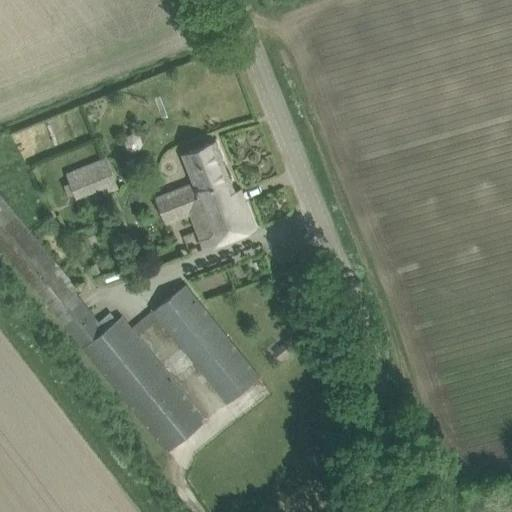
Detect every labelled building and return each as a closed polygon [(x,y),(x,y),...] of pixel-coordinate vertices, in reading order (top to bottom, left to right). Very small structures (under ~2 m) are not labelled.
[(166,224),(178,219),(191,215),(204,248),(256,227),(246,203),(241,204),(216,140),(197,147),(183,153),(194,182),(155,198),(166,224)] [(68,173),(67,174),(75,193),(76,196),(85,193),(100,187),(101,190),(115,184),(104,158),(76,170),(68,173)] [(0,244),(61,319),(83,301),(0,199),(0,244)] [(153,309),(131,327),(122,316),(106,329),(83,302),(61,320),(169,451),(207,420),(175,379),(167,371),(137,334),(159,316),(229,402),(261,377),(186,284),(154,310),(153,309)] [(283,342),(273,351),(281,359),(291,351),(283,342)]
